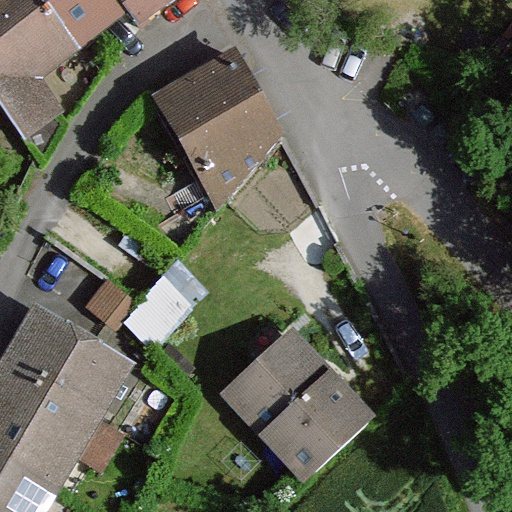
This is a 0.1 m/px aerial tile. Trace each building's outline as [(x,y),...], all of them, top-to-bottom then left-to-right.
[(0,0),(0,101),(3,106),(44,166),(52,154),(62,138),(71,124),(33,65),(113,0),(0,0)] [(124,0),(144,25),(154,19),(148,11),(162,0),(124,0)] [(244,57),(167,103),(228,204),(261,167),(285,136),(264,94),(244,57)] [(121,324),(140,298),(121,284),(101,308),(121,324)] [(145,299),(129,320),(152,347),(171,328),(145,299)] [(25,365),(52,320),(42,316),(16,360),(25,365)] [(25,365),(16,360),(0,387),(0,450),(7,455),(33,469),(55,484),(126,364),(107,353),(111,344),(101,337),(94,346),(52,320),(25,365)] [(368,422),(294,338),(235,390),(309,474),(368,422)] [(0,495),(18,507),(26,511),(38,511),(55,484),(33,469),(7,455),(0,450),(0,495)] [(0,511),(15,511),(18,507),(0,495),(0,511)]
